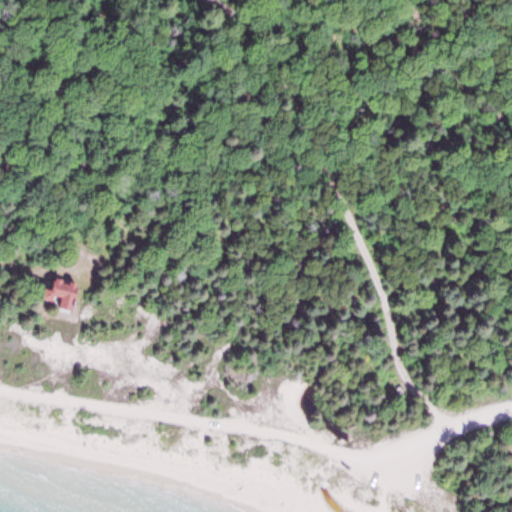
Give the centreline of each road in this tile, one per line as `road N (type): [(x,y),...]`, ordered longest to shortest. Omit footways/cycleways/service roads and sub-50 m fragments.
road 1 (residential): [(0,395),(116,414),(252,423),(343,454),(382,454),(511,408)]
road 2 (residential): [(208,0),(251,34),(287,87),(374,277),(407,380),(428,405),(462,422)]
